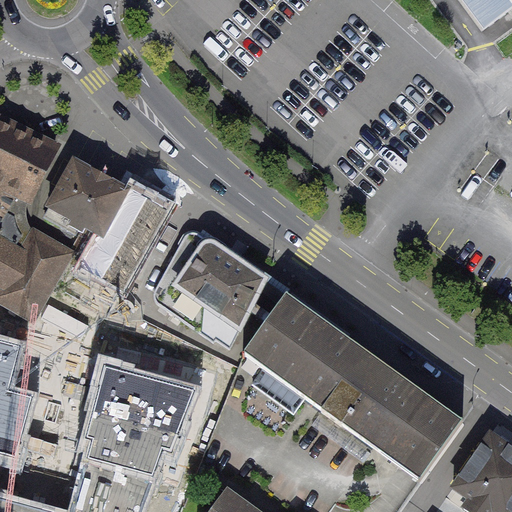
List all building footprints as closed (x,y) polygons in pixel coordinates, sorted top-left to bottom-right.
[(511,10),(511,0),(466,0),(489,29),(511,10)] [(63,152),(0,119),(0,195),(32,212),(63,152)] [(129,198),(67,165),(42,211),(104,244),(129,198)] [(125,289),(164,217),(129,198),(104,244),(90,270),(125,289)] [(27,212),(0,199),(0,311),(38,332),(50,304),(79,314),(93,287),(73,273),(77,257),(35,232),(27,212)] [(259,287),(198,242),(157,298),(218,342),(259,287)] [(452,415),(265,279),(259,287),(218,342),(405,479),(452,415)] [(189,366),(123,342),(104,392),(170,417),(189,366)] [(192,416),(208,374),(190,367),(174,410),(192,416)] [(511,511),(511,459),(484,442),(443,506),(452,511),(511,511)] [(268,511),(232,484),(210,511),(268,511)]
